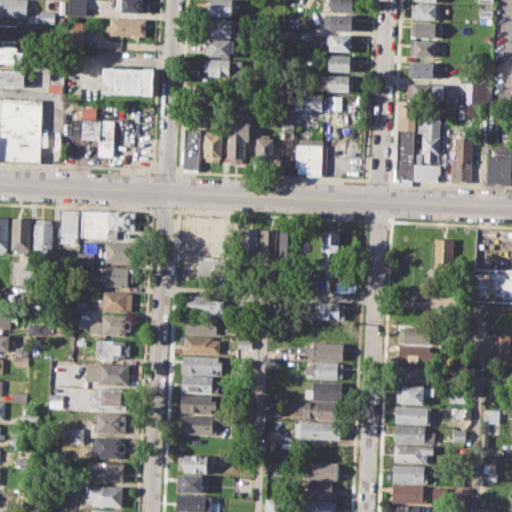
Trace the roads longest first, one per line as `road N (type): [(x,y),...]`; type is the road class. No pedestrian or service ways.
road 1 (tertiary): [(0,182),(511,205)]
road 2 (residential): [(165,189),(150,511)]
road 3 (residential): [(378,199),(364,511)]
road 4 (residential): [(386,0),(378,199)]
road 5 (residential): [(165,189),(173,0)]
